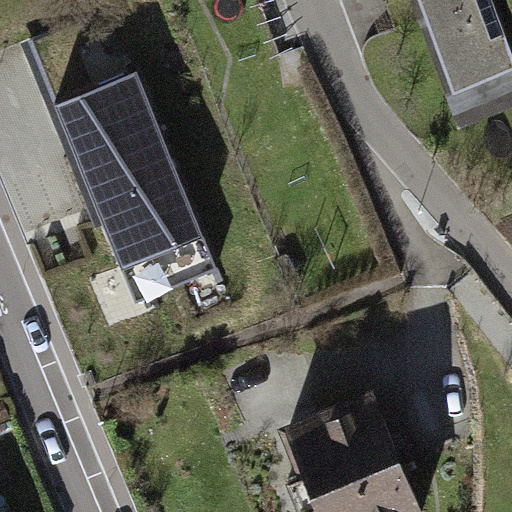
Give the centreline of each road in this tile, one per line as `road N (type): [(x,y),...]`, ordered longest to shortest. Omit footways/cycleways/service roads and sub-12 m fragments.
road 1 (residential): [(511,282),(360,106),(313,0)]
road 2 (residential): [(0,296),(93,511)]
